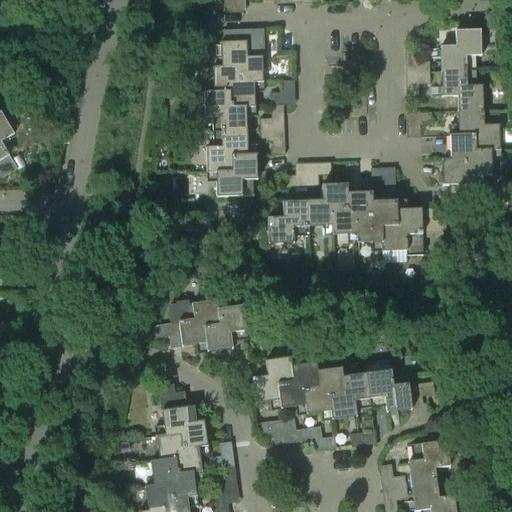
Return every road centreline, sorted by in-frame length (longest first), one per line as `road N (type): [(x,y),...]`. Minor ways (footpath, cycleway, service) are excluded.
road 1 (residential): [(246,452),(225,405),(170,367),(46,363)]
road 2 (residential): [(71,211),(114,0)]
road 3 (residential): [(327,21),(309,54),(310,137),(325,150),(391,142)]
road 4 (residential): [(46,363),(71,211)]
road 5 (residential): [(17,511),(46,363)]
road 6 (residential): [(391,142),(388,19)]
